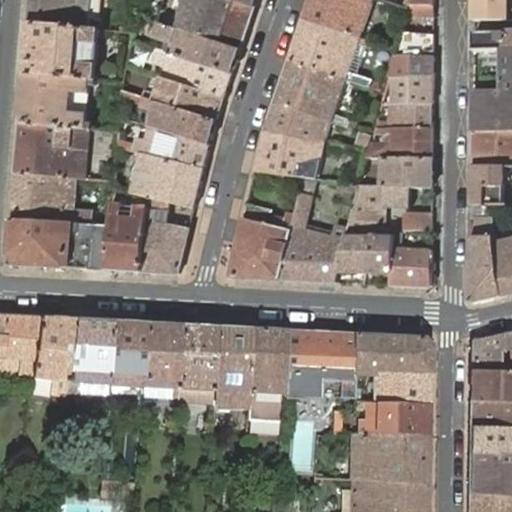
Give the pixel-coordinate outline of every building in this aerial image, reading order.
[(31,0),(30,23),(89,29),(91,0),(31,0)] [(242,51),(257,7),(235,0),(185,0),(175,29),(242,51)] [(385,8),(387,2),(383,0),(312,0),(305,20),(363,39),(374,42),(376,37),(365,33),(375,5),(385,8)] [(383,0),(387,2),(409,9),(410,6),(411,0),(383,0)] [(475,0),(475,16),(476,21),(510,21),(509,0),(475,0)] [(305,20),(291,61),(349,80),(372,88),(374,81),(351,73),(361,45),(372,49),(374,42),(363,39),(305,20)] [(96,79),(99,30),(89,29),(30,23),(28,49),(25,73),(96,79)] [(234,74),(242,51),(175,29),(163,24),(159,37),(176,43),(172,54),(234,74)] [(511,31),(475,32),(475,51),(503,50),(511,50),(511,31)] [(435,53),(436,35),(403,33),(398,50),(396,57),(390,78),(392,78),(392,104),(435,104),(435,78),(435,57),(435,53)] [(226,98),(234,74),(172,54),(160,50),(156,62),(167,65),(163,78),(164,78),(226,98)] [(511,50),(503,50),(504,91),(511,90),(511,50)] [(349,127),(351,121),(336,116),(349,80),(291,61),(277,103),(334,123),(345,126),(349,127)] [(96,86),(96,80),(96,79),(25,73),(21,123),(92,130),(93,123),(88,123),(88,114),(90,95),(91,85),(96,86)] [(218,121),(226,98),(164,78),(158,96),(146,92),(144,97),(156,102),(218,121)] [(372,88),(386,93),(388,86),(374,81),(372,88)] [(511,90),(504,91),(475,91),(474,131),(511,131),(511,90)] [(212,145),(218,121),(156,102),(144,97),(124,91),(124,98),(142,104),(141,107),(154,111),(150,127),(212,145)] [(277,103),(266,133),(327,142),(334,123),(277,103)] [(435,129),(435,104),(392,104),(390,104),(390,122),(378,122),(377,129),(435,129)] [(83,180),(87,138),(96,138),(97,130),(92,130),(21,123),(17,173),(78,179),(83,180)] [(206,170),(212,145),(150,127),(145,148),(138,146),(120,141),(119,148),(136,152),(142,153),(143,154),(206,170)] [(434,159),(435,129),(377,129),(376,130),(375,135),(392,135),(392,146),(372,146),(371,148),(368,159),(377,159),(385,159),(434,159)] [(374,136),(356,130),(352,146),(371,148),(372,146),(374,136)] [(511,131),(474,131),(474,167),(508,167),(511,167),(511,131)] [(302,163),(310,163),(324,160),(327,142),(266,133),(260,159),(302,163)] [(196,209),(206,170),(143,154),(142,153),(139,167),(145,168),(142,181),(135,180),(132,193),(151,198),(196,209)] [(257,171),(306,177),(310,163),(302,163),(260,159),(257,171)] [(370,187),(377,159),(368,159),(361,187),(370,187)] [(434,189),(434,159),(385,159),(384,187),(386,187),(396,188),(434,189)] [(508,167),(474,167),(473,205),(492,206),(508,206),(508,167)] [(76,206),(78,179),(17,173),(13,221),(73,224),(74,224),(80,224),(91,224),(92,207),(76,206)] [(349,232),(343,230),(342,235),(336,233),(334,238),(304,230),(308,213),(310,214),(314,198),(318,180),(306,177),(302,195),(296,217),(281,280),(337,283),(339,273),(348,237),(349,232)] [(340,185),(339,192),(358,196),(360,189),(359,189),(343,185),(340,185)] [(386,187),(384,187),(370,187),(361,187),(360,189),(358,196),(349,232),(348,237),(372,237),(384,237),(395,237),(395,233),(396,230),(385,230),(386,200),(395,200),(396,188),(386,187)] [(194,219),(196,209),(151,198),(150,209),(150,212),(144,272),(180,275),(191,232),(169,228),(157,225),(157,212),(169,213),(171,214),(194,219)] [(150,212),(150,209),(122,206),(122,201),(115,200),(114,205),(113,226),(109,271),(144,272),(150,212)] [(395,200),(386,200),(385,230),(396,230),(395,200)] [(232,278),(281,280),(296,217),(288,215),(285,228),(270,225),(274,210),(249,204),(245,219),(231,276),(232,278)] [(474,304),(505,297),(499,272),(495,237),(495,232),(492,206),(473,205),(473,237),(473,303),(474,304)] [(169,213),(157,212),(157,225),(169,228),(171,214),(169,213)] [(434,213),(406,213),(405,234),(407,233),(434,232),(434,231),(434,213)] [(73,224),(13,221),(9,264),(11,266),(69,269),(77,269),(78,248),(71,247),(72,232),(80,232),(80,224),(74,224),(73,224)] [(78,248),(77,269),(88,270),(93,224),(91,224),(80,224),(80,232),(78,248)] [(88,270),(109,271),(113,226),(93,224),(88,270)] [(505,297),(511,295),(511,228),(495,232),(495,237),(499,272),(505,297)] [(78,248),(80,232),(72,232),(71,247),(78,248)] [(393,286),(431,288),(433,287),(433,251),(402,250),(403,234),(395,233),(395,237),(395,250),(394,274),(393,286)] [(367,273),(372,237),(348,237),(339,273),(367,273)] [(395,250),(395,237),(384,237),(372,237),(367,273),(394,274),(395,250)] [(41,317),(0,315),(0,358),(36,360),(41,317)] [(41,317),(36,360),(31,397),(52,399),(54,378),(61,379),(61,388),(67,389),(76,319),(41,317)] [(67,389),(66,392),(76,393),(77,383),(109,385),(112,321),(76,319),(67,389)] [(145,322),(112,321),(109,385),(137,386),(136,399),(135,409),(142,409),(144,396),(144,395),(144,386),(145,322)] [(180,325),(145,322),(144,386),(172,388),(171,397),(178,397),(179,388),(180,325)] [(216,326),(180,325),(179,388),(206,389),(206,399),(213,399),(216,326)] [(213,403),(213,405),(248,407),(248,392),(252,328),(216,326),(213,399),(213,403)] [(248,407),(247,420),(282,422),(284,402),(284,393),(287,330),(252,328),(248,392),(248,407)] [(354,334),(287,330),(284,393),(284,402),(295,402),(295,396),(354,399),(354,389),(354,375),(354,334)] [(511,371),(511,330),(511,331),(473,340),(472,341),(472,371),(511,371)] [(424,337),(354,334),(354,375),(368,375),(373,375),(373,374),(432,373),(433,347),(424,337)] [(511,371),(472,371),(471,401),(511,402),(511,371)] [(431,403),(432,373),(373,374),(373,375),(373,403),(431,403)] [(77,383),(76,393),(108,396),(109,385),(77,383)] [(137,386),(109,385),(108,396),(108,397),(136,399),(137,386)] [(172,388),(144,386),(144,395),(171,397),(172,388)] [(178,397),(178,400),(206,402),(206,399),(206,389),(179,388),(178,397)] [(511,402),(471,401),(471,426),(511,427),(511,402)] [(373,403),(366,403),(366,421),(360,421),(360,433),(431,436),(431,403),(373,403)] [(511,427),(471,426),(471,452),(511,452),(511,427)] [(353,434),(353,480),(430,485),(430,484),(431,436),(360,433),(353,433),(353,434)] [(511,452),(471,452),(470,495),(511,494),(511,452)] [(429,511),(430,485),(353,480),(351,511),(429,511)] [(137,483),(103,481),(103,496),(136,498),(137,483)] [(511,511),(511,494),(470,495),(469,511),(511,511)]
